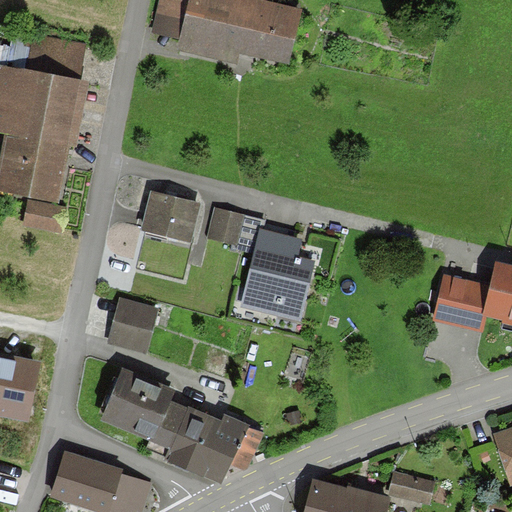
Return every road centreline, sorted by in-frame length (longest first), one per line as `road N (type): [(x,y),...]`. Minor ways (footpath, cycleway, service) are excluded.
road 1 (residential): [(58,428),(140,0)]
road 2 (tertiary): [(243,487),(405,417),(511,384)]
road 3 (residential): [(206,507),(159,471),(58,428)]
